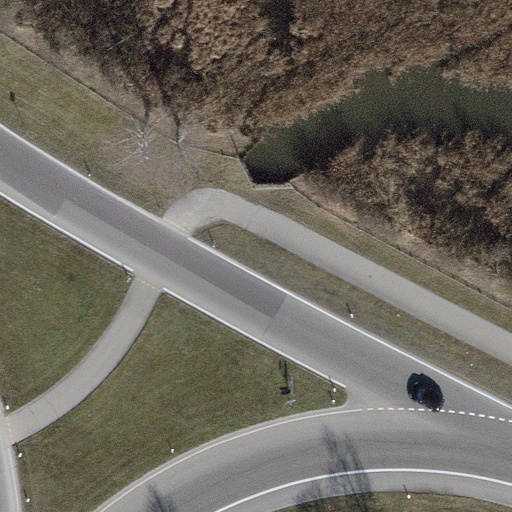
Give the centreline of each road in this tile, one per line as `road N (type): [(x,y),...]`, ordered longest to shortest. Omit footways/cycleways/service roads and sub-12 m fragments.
road 1 (secondary): [(485,445),(359,362),(0,159)]
road 2 (secondary): [(485,445),(354,439),(227,471),(160,511)]
